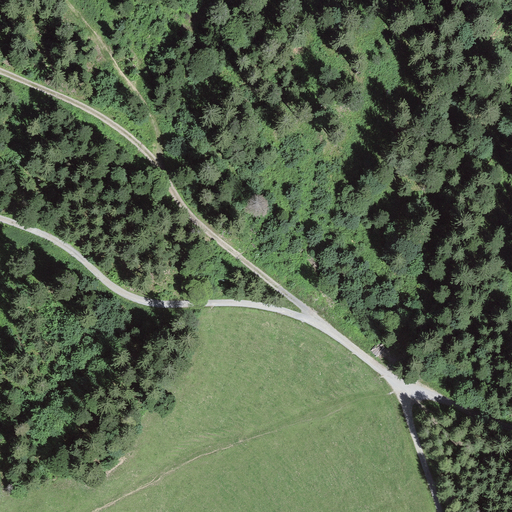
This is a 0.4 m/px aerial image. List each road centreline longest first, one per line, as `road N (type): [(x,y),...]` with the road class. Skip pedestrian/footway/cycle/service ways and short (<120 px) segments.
road 1 (track): [(398,388),(310,321),(241,303),(133,298),(65,245),(0,218)]
road 2 (track): [(0,71),(119,129),(159,166),(188,214),(312,323)]
road 3 (track): [(159,166),(147,87),(71,0)]
road 4 (track): [(439,511),(398,388)]
